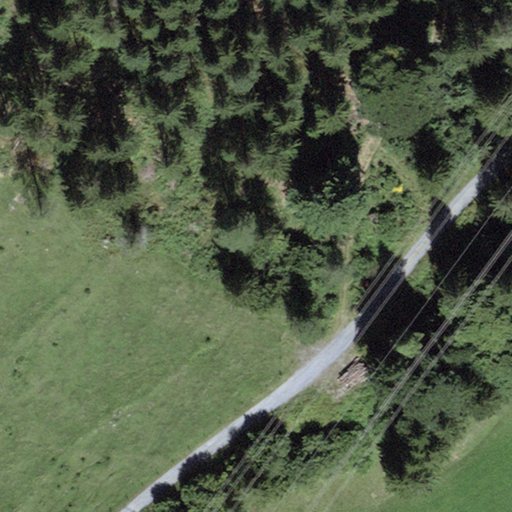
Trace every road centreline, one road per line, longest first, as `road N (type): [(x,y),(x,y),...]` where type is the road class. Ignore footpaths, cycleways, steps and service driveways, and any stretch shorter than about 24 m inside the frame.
road 1 (track): [(511,155),(341,345),(131,511)]
road 2 (track): [(341,345),(357,177),(373,143),(433,76),(447,0)]
